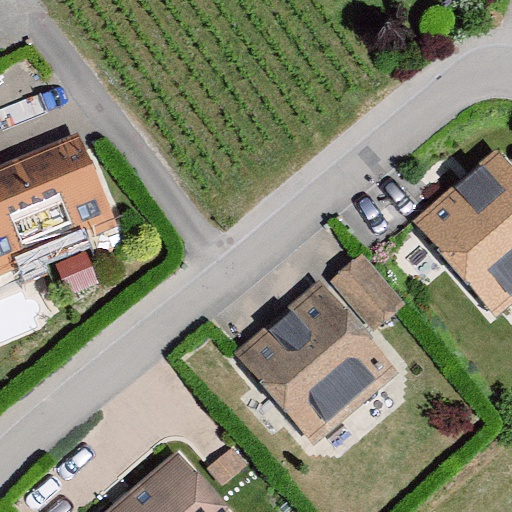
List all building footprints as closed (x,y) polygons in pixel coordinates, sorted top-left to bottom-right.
[(71,146),(0,175),(0,275),(106,232),(71,146)] [(511,298),(511,174),(498,157),(409,230),(485,321),(511,298)] [(336,274),(374,329),(404,308),(367,253),(336,274)] [(389,379),(314,289),(225,362),(301,453),(389,379)] [(217,511),(171,456),(103,511),(217,511)]
